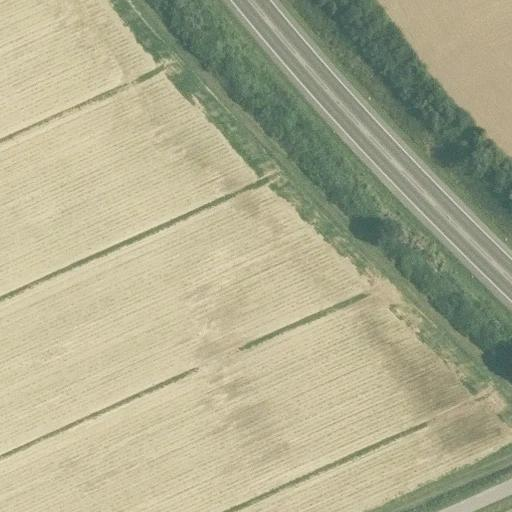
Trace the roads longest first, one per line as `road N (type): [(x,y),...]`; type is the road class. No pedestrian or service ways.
road 1 (track): [(511,394),(257,128),(152,0)]
road 2 (primary): [(511,275),(258,0)]
road 3 (track): [(398,511),(511,456)]
